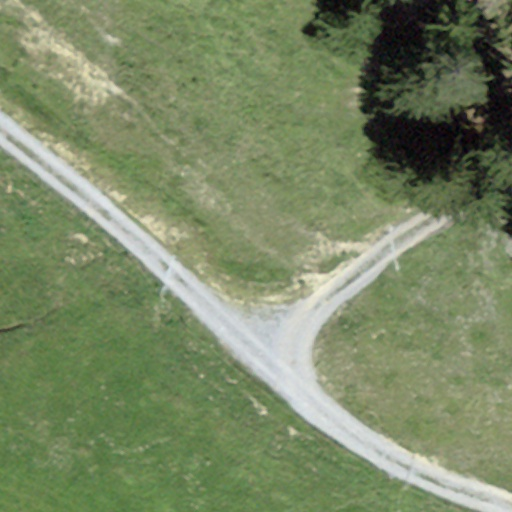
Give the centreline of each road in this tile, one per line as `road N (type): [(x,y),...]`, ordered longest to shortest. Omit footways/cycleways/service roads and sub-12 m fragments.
road 1 (track): [(511,507),(385,453),(332,415),(247,349),(0,125)]
road 2 (track): [(268,365),(399,233),(511,179)]
